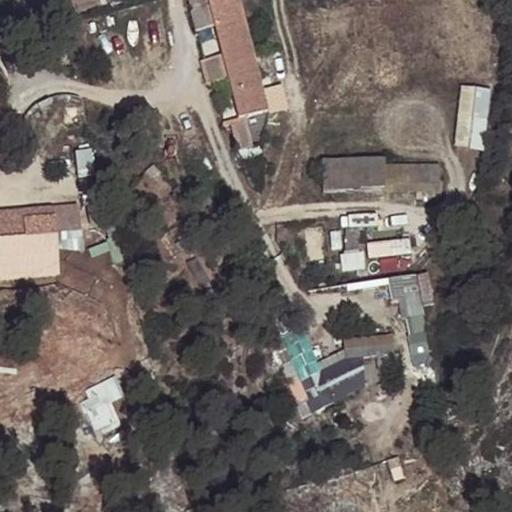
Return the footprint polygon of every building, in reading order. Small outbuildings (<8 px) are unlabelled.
[(71,0),(72,8),(103,6),(102,0),(71,0)] [(193,0),(199,30),(218,26),(213,0),(193,0)] [(249,0),(216,0),(241,117),(273,110),(249,0)] [(204,58),(210,83),(232,78),(227,53),(204,58)] [(276,108),(291,106),(287,83),(272,85),(276,108)] [(490,149),(492,86),(462,85),(461,148),(490,149)] [(241,149),(258,144),(250,114),(232,119),(241,149)] [(394,187),(392,155),(327,158),(329,190),(394,187)] [(408,163),(407,186),(444,186),(444,163),(408,163)] [(0,274),(0,277),(64,273),(63,248),(86,247),(83,201),(0,206),(0,274)] [(309,411),(375,385),(363,355),(351,360),(347,350),(321,360),(306,325),(279,337),(309,411)] [(121,377),(83,393),(103,441),(130,430),(117,399),(129,395),(121,377)]
